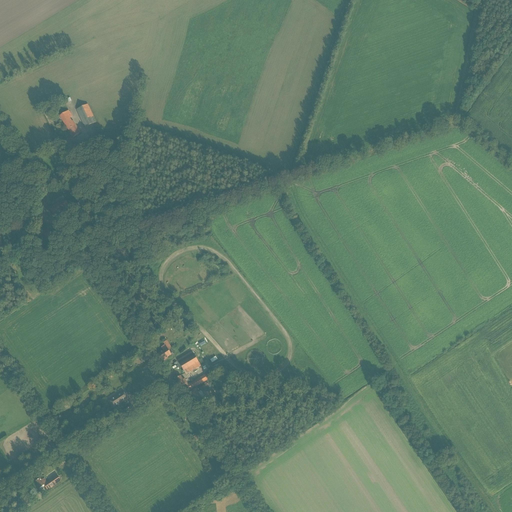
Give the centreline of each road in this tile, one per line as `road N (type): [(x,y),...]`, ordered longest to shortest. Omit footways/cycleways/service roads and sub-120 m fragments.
road 1 (track): [(492,511),(302,229),(283,183),(455,124),(483,0)]
road 2 (track): [(0,496),(172,381),(62,223),(39,226),(12,255),(11,291),(0,299)]
road 3 (track): [(283,183),(132,236),(90,259)]
